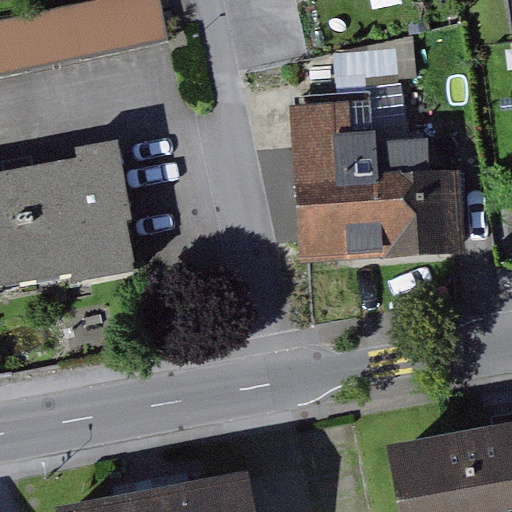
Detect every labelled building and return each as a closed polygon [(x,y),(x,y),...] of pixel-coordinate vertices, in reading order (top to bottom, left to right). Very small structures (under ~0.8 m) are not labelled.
[(164,0),(143,0),(0,24),(0,80),(173,51),(164,0)] [(366,103),(305,110),(324,264),(449,249),(440,169),(374,177),(366,103)] [(0,313),(165,277),(136,147),(0,177),(0,313)] [(511,511),(511,419),(402,443),(416,511),(511,511)] [(269,511),(266,490),(147,511),(269,511)]
